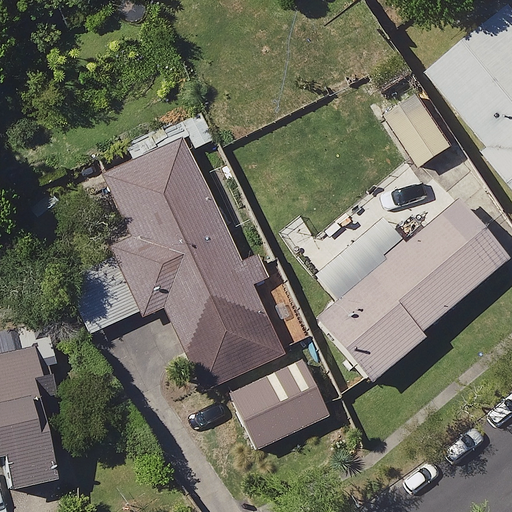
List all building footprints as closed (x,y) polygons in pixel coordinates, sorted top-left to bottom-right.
[(511,190),(511,11),(426,75),(438,91),(473,138),(511,190)] [(199,400),(282,362),(254,299),(269,292),(251,253),(232,261),(179,146),(97,184),(129,255),(61,287),(88,344),(158,312),(199,400)] [(366,188),(331,148),(301,174),(336,214),(366,188)] [(362,284),(314,331),(372,392),(505,264),(447,203),(404,244),(383,223),(342,263),(362,284)] [(61,387),(50,336),(15,343),(17,351),(0,354),(0,466),(6,466),(11,493),(55,485),(36,392),(61,387)] [(324,426),(312,402),(243,435),(255,460),(324,426)]
